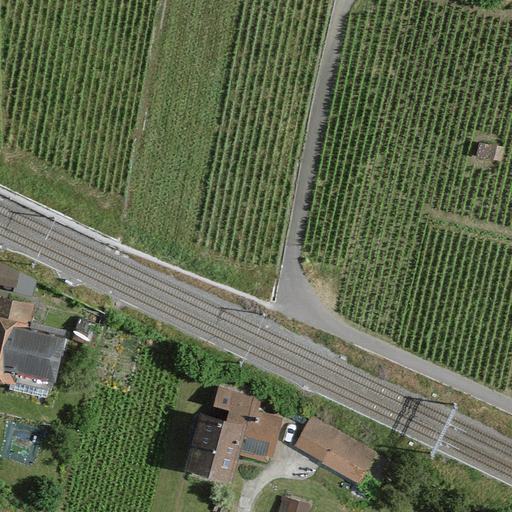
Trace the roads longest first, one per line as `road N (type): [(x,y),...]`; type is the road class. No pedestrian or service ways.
road 1 (track): [(346,0),(293,254),(298,312)]
road 2 (track): [(298,312),(511,406)]
